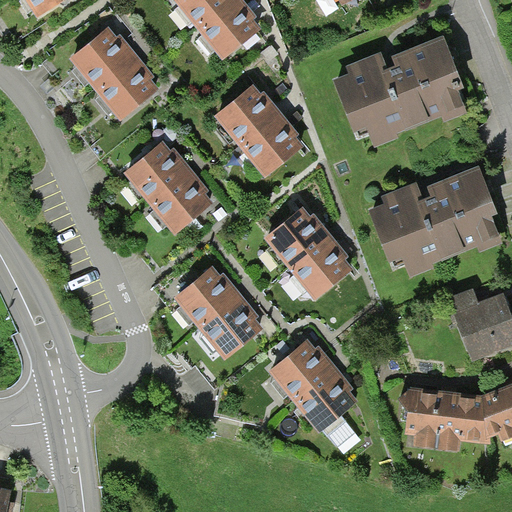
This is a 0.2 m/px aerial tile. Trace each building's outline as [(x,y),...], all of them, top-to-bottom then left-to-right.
[(17,0),(31,20),(63,0),(17,0)] [(167,0),(218,61),(256,30),(235,4),(232,0),(167,0)] [(67,59),(118,121),(156,89),(136,64),(123,49),(105,27),(67,59)] [(349,76),(335,81),(357,138),(371,133),(375,143),(408,131),(406,124),(437,113),(441,121),(467,111),(456,83),(463,81),(445,34),(392,54),(395,62),(385,65),(381,52),(345,66),(349,76)] [(211,117),(262,177),(301,144),(280,120),(265,102),(250,84),(211,117)] [(121,175),(172,235),(212,201),(192,178),(179,163),(161,141),(121,175)] [(390,197),(376,202),(398,258),(411,253),(416,264),(449,251),(447,245),(478,233),(482,242),(508,232),(497,204),(504,201),(486,154),(433,175),(436,182),(426,186),(422,173),(386,187),(390,197)] [(259,242),(312,299),(351,262),(332,241),(315,224),(298,206),(259,242)] [(171,300),(223,360),(261,327),(240,302),(228,288),(209,267),(171,300)] [(511,291),(509,283),(459,301),(477,349),(511,336),(511,291)] [(266,372),(321,434),(358,402),(337,378),(322,361),(303,340),(266,372)] [(511,373),(482,385),(409,379),(408,421),(419,423),(418,435),(463,440),(465,430),(490,431),(511,421),(511,373)] [(0,511),(9,511),(13,484),(0,482),(0,511)]
